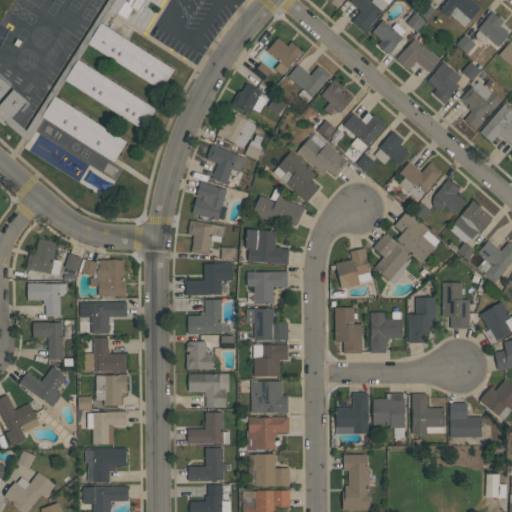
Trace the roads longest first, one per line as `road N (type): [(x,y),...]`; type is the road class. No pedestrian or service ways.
road 1 (tertiary): [(273,0),(199,106),(168,181),(159,241),(163,511)]
road 2 (residential): [(359,210),(334,225),(317,256),(317,511)]
road 3 (residential): [(290,0),(511,198)]
road 4 (residential): [(0,160),(94,237),(159,241)]
road 5 (residential): [(317,373),(454,371)]
